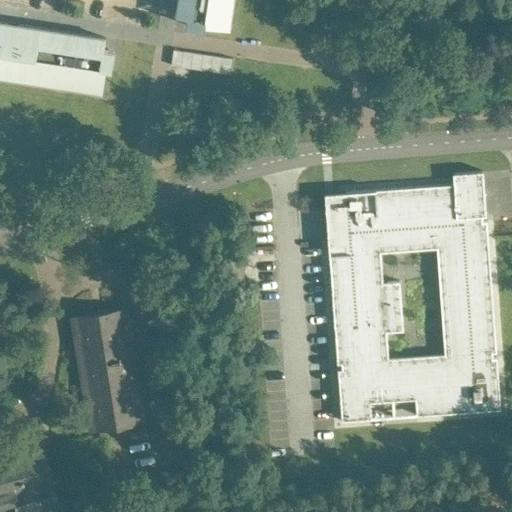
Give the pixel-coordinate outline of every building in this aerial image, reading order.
[(205,23),(230,27),(234,0),(178,0),(176,14),(206,18),(205,23)] [(0,21),(0,77),(102,93),(106,68),(102,67),(106,38),(18,24),(18,27),(7,25),(8,22),(0,21)] [(171,65),(229,73),(232,58),(173,49),(171,65)] [(328,240),(337,364),(342,363),(342,368),(338,369),(341,421),(372,419),(371,402),(415,399),(416,415),(501,409),(497,357),(493,357),(492,352),(497,352),(487,221),(483,221),(482,216),(487,215),(483,171),(453,173),(454,183),(346,191),(348,216),(335,217),(337,239),(328,240)] [(222,254),(225,285),(245,284),(242,252),(222,254)] [(142,422),(124,308),(74,316),(92,430),(142,422)] [(0,336),(42,329),(40,315),(0,321),(0,336)] [(0,505),(15,501),(55,491),(42,442),(0,453),(0,505)] [(197,477),(195,469),(179,471),(180,480),(197,477)]
